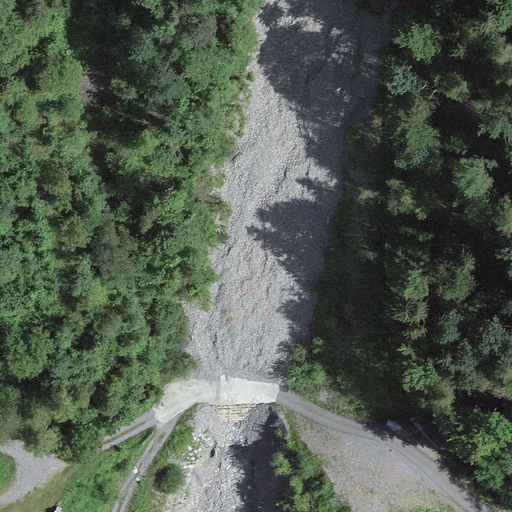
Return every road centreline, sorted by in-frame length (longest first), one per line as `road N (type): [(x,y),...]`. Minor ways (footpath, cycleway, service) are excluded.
road 1 (track): [(491,511),(396,444),(271,393),(210,389),(169,405)]
road 2 (track): [(169,405),(92,449),(0,444)]
